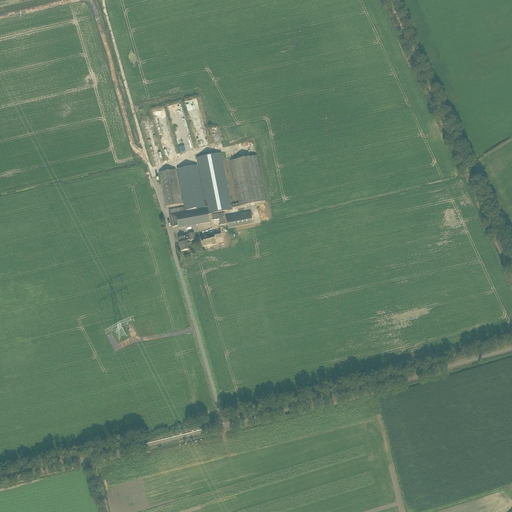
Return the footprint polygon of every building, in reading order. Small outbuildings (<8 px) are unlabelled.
[(214,143),(220,141),(219,132),(212,133),(214,143)] [(210,223),(209,220),(208,214),(232,210),(232,208),(266,202),(257,156),(230,161),(238,203),(231,205),(221,153),(196,158),(204,201),(207,200),(207,201),(204,202),(197,165),(177,169),(184,207),(169,210),(172,227),(178,226),(179,229),(210,223)] [(166,207),(182,204),(176,169),(159,173),(166,207)] [(253,226),(251,212),(226,216),(228,229),(237,227),(237,228),(253,226)] [(212,215),(213,221),(219,220),(220,226),(226,224),(224,213),(212,215)] [(220,232),(213,233),(213,231),(208,232),(209,236),(201,238),(203,246),(209,245),(209,244),(215,243),(216,243),(215,239),(221,237),(220,232)] [(196,239),(194,233),(184,236),(185,237),(178,239),(180,244),(179,244),(181,252),(188,250),(186,242),(186,241),(190,240),(190,241),(196,239)]
